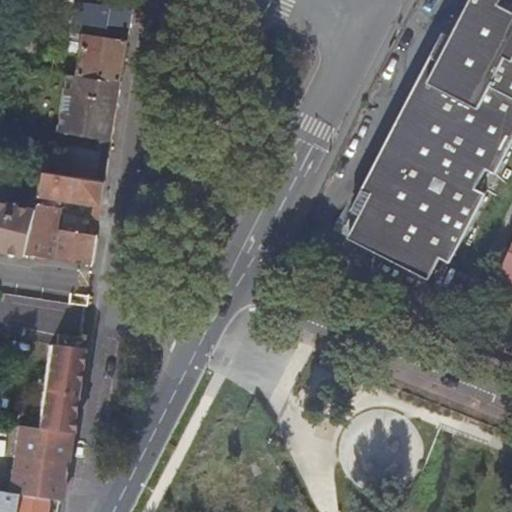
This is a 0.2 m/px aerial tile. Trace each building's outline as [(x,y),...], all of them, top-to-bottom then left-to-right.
[(362,203),(452,250),(483,193),(473,188),(484,168),(494,173),(511,139),(511,11),(500,5),(490,0),(471,0),(446,48),(440,58),(429,80),(420,76),(373,165),(381,169),(369,191),(362,203)] [(132,11),(96,5),(93,23),(87,23),(84,45),(73,43),(72,53),(83,55),(80,76),(116,82),(132,11)] [(61,15),(42,10),(34,41),(52,46),(61,15)] [(440,58),(446,48),(437,44),(432,54),(440,58)] [(429,80),(440,58),(432,54),(420,76),(429,80)] [(106,141),(116,141),(128,63),(122,62),(106,141)] [(116,82),(80,76),(69,75),(59,132),(104,139),(116,82)] [(109,175),(113,148),(62,141),(58,168),(109,175)] [(361,186),(369,191),(381,169),(373,165),(361,186)] [(92,179),(47,172),(42,194),(86,201),(92,179)] [(101,219),(106,182),(94,180),(87,201),(98,203),(95,218),(101,219)] [(361,186),(354,198),(355,199),(362,203),(369,191),(361,186)] [(355,199),(354,198),(349,208),(357,212),(362,203),(355,199)] [(0,250),(27,257),(27,255),(38,211),(0,201),(0,250)] [(447,261),(452,250),(362,203),(357,212),(345,234),(425,277),(437,255),(447,261)] [(39,206),(38,211),(27,255),(59,260),(59,259),(68,260),(77,232),(64,231),(62,244),(52,243),(55,226),(59,227),(61,210),(39,206)] [(69,260),(94,264),(98,236),(78,232),(69,260)] [(511,279),(511,251),(503,276),(511,279)] [(45,338),(33,424),(71,434),(81,344),(45,338)] [(5,490),(60,499),(71,434),(33,424),(15,422),(5,490)] [(13,492),(0,489),(0,511),(46,511),(48,500),(13,492)]
